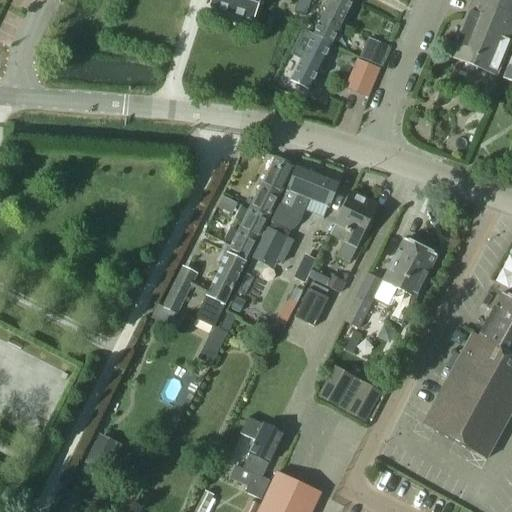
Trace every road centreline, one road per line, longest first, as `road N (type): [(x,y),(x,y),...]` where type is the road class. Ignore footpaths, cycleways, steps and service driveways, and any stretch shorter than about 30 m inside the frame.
road 1 (residential): [(402,511),(352,488),(496,198)]
road 2 (tertiary): [(376,153),(228,117),(13,96)]
road 3 (residential): [(431,0),(376,153)]
road 4 (tertiary): [(496,198),(376,153)]
